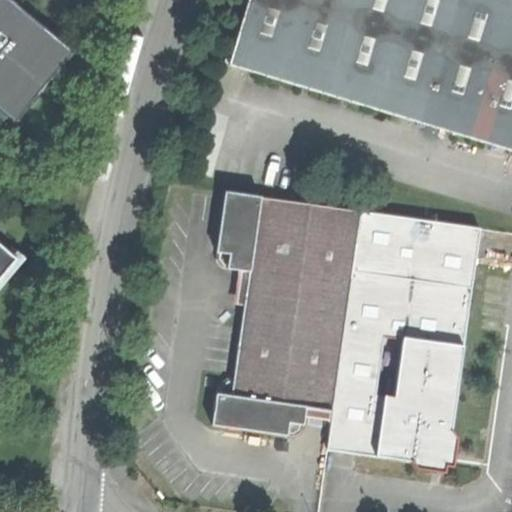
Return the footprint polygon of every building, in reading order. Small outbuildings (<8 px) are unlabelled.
[(9,0),(0,0),(0,111),(15,125),(75,53),(60,41),(9,0)] [(511,0),(252,0),(232,68),(511,151),(511,0)] [(216,394),(211,428),(296,440),(301,437),(305,434),(307,421),(333,425),(363,215),(225,194),(217,253),(229,254),(228,271),(239,271),(234,306),(244,307),(231,396),(216,394)] [(333,425),(329,450),(353,454),(432,465),(433,458),(438,454),(441,451),(450,452),(467,328),(480,231),(363,215),(333,425)] [(0,282),(18,261),(0,245),(0,282)]
